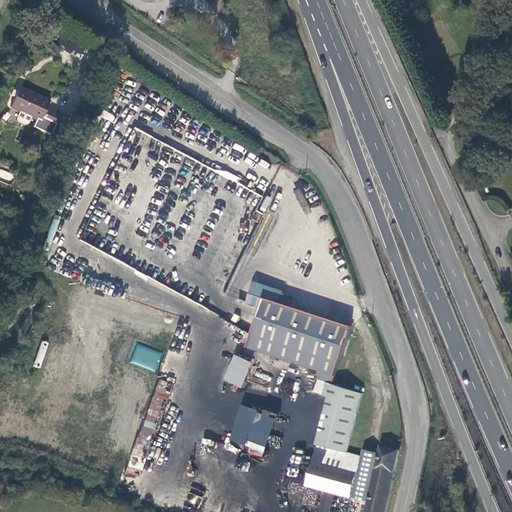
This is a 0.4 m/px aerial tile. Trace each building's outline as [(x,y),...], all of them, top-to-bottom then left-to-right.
[(50,101),(19,87),(10,107),(54,128),(61,114),(47,107),(50,101)] [(0,168),(0,176),(10,182),(13,175),(0,168)] [(300,205),(305,203),(301,189),(295,191),(300,205)] [(253,283),(247,304),(261,309),(252,338),(253,338),(313,357),(338,365),(350,326),(293,308),(295,301),(281,297),(283,292),(253,283)] [(313,357),(253,338),(250,348),(310,367),(313,357)] [(136,344),(130,363),(157,371),(162,352),(136,344)] [(223,380),(242,387),(251,361),(232,354),(223,380)] [(171,384),(159,379),(136,444),(149,448),(171,384)] [(363,394),(332,384),(317,445),(320,446),(349,453),(363,394)] [(266,410),(247,403),(232,446),(252,453),(266,410)] [(366,511),(386,511),(401,449),(382,445),(381,453),(365,450),(363,457),(349,453),(320,446),(309,485),(319,487),(351,496),(358,471),(360,472),(353,499),(369,503),(366,511)] [(319,487),(309,485),(303,503),(313,506),(319,487)]
